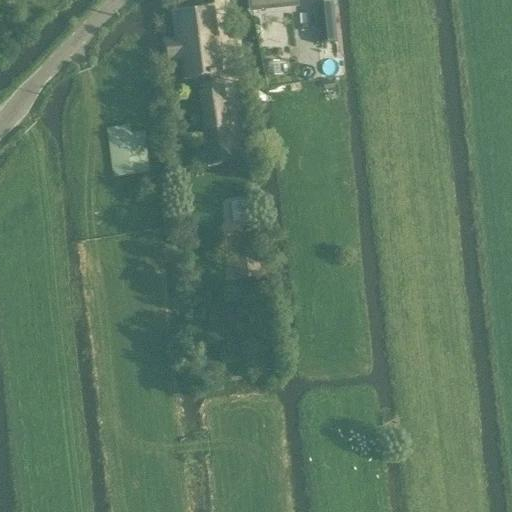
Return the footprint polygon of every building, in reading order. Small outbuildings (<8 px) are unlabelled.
[(45,0),(53,8),(61,0),(45,0)] [(249,0),(251,10),(253,10),(287,6),(286,0),(249,0)] [(220,76),(212,10),(175,15),(178,40),(165,42),(167,62),(181,60),(183,80),(220,76)] [(202,132),(205,151),(230,148),(225,112),(203,115),(205,131),(202,132)] [(113,177),(148,173),(143,133),(129,135),(128,127),(107,129),(113,177)] [(235,255),(237,281),(259,280),(257,253),(235,255)]
